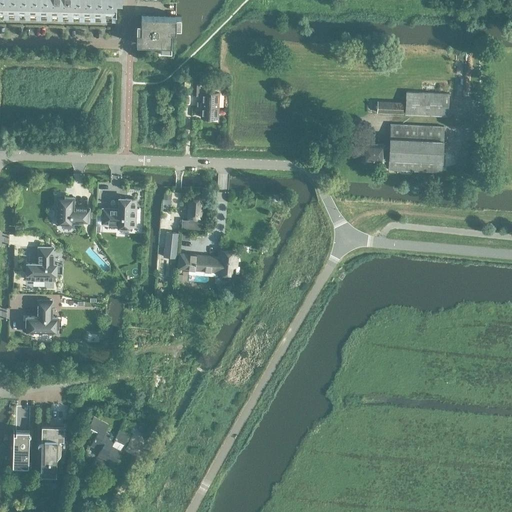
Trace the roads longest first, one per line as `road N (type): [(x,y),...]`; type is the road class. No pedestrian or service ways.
road 1 (unclassified): [(192,511),(337,250),(350,241)]
road 2 (unclassified): [(350,241),(307,169),(127,160)]
road 3 (unknown): [(344,231),(382,210),(511,223)]
road 4 (residential): [(0,39),(130,42),(131,0)]
road 5 (unclassified): [(511,254),(350,241)]
road 6 (unclassified): [(0,158),(127,160)]
